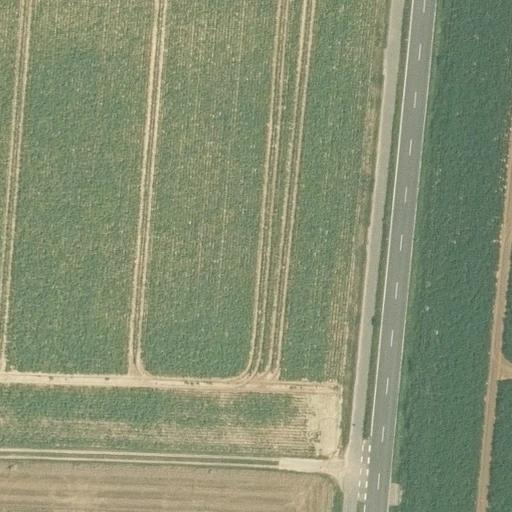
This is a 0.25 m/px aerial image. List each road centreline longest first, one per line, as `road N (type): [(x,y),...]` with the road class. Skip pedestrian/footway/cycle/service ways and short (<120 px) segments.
road 1 (tertiary): [(424,0),(376,511)]
road 2 (track): [(0,456),(379,468)]
